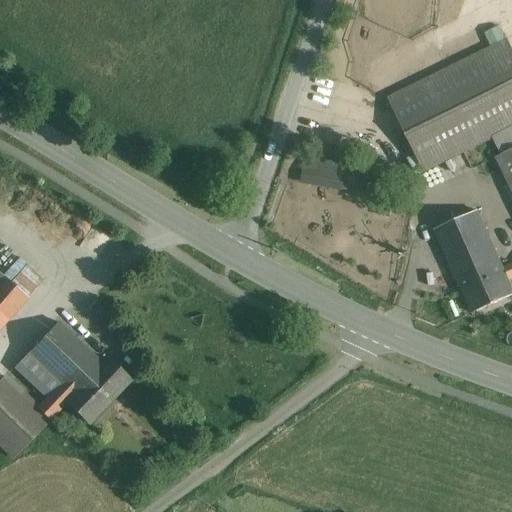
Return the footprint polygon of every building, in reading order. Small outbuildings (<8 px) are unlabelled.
[(511,51),(507,41),(389,99),(425,172),(511,129),(511,51)] [(511,151),(497,159),(511,189),(511,151)] [(371,169),(307,158),(302,183),(367,193),(371,169)] [(511,289),(503,270),(478,212),(442,228),(435,231),(472,314),(511,296),(511,289)] [(9,283),(27,300),(44,281),(26,265),(9,283)] [(511,265),(503,270),(511,289),(511,272),(511,273),(511,272),(511,265)] [(9,283),(0,275),(0,328),(27,300),(9,283)] [(66,403),(101,364),(57,323),(13,371),(44,400),(36,409),(50,421),(66,403)] [(101,364),(66,403),(87,424),(130,379),(107,358),(101,364)] [(50,421),(36,409),(3,378),(0,382),(0,446),(14,459),(50,421)]
